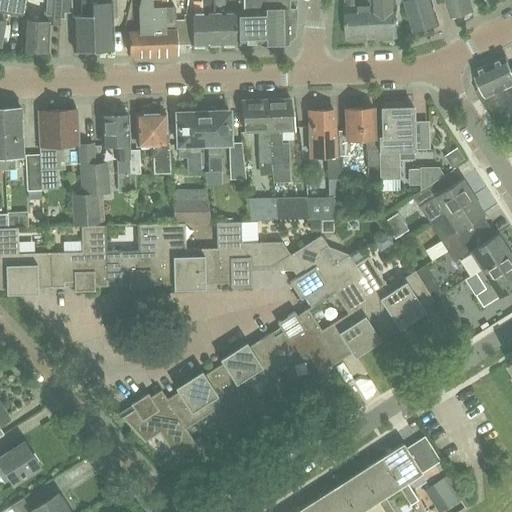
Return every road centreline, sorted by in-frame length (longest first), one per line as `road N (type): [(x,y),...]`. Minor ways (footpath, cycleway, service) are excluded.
road 1 (residential): [(235,511),(511,331)]
road 2 (residential): [(0,86),(313,75)]
road 3 (residential): [(0,321),(169,511)]
road 4 (unknown): [(67,396),(252,313)]
road 5 (residential): [(440,65),(511,183)]
road 6 (residential): [(313,75),(440,65)]
